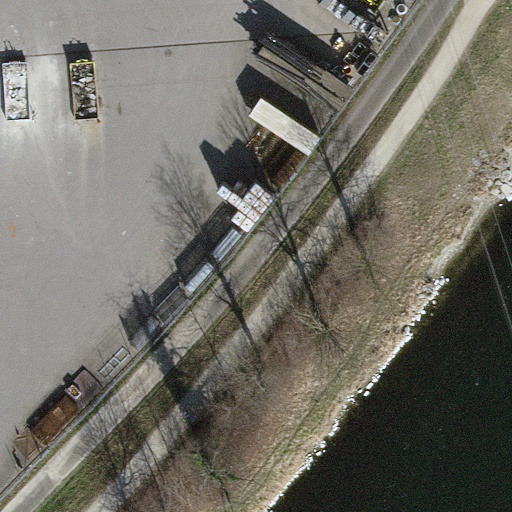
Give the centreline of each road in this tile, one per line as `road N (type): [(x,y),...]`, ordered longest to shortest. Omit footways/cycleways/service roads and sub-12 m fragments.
road 1 (unclassified): [(15,511),(245,269),(442,0)]
road 2 (track): [(98,511),(347,208),(483,0)]
